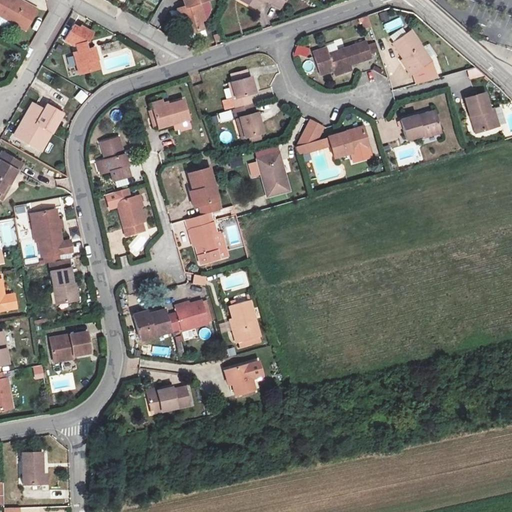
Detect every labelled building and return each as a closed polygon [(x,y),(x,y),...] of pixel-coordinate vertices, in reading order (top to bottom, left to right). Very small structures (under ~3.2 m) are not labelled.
[(0,0),(0,17),(25,31),(37,11),(26,5),(25,6),(12,0),(0,0)] [(202,20),(197,4),(210,0),(182,0),(185,7),(181,8),(183,14),(178,15),(184,35),(201,30),(199,22),(202,20)] [(261,2),(265,1),(266,0),(270,0),(281,6),(284,0),(239,0),(256,10),(261,2)] [(266,0),(265,1),(279,9),(281,6),(270,0),(266,0)] [(386,34),(403,26),(399,18),(382,26),(386,34)] [(72,53),(77,69),(83,67),(85,73),(99,68),(93,47),(90,48),(86,49),(84,42),(88,41),(93,33),(80,26),(78,29),(73,26),(64,40),(73,45),(75,45),(77,52),(72,53)] [(393,43),(403,59),(409,67),(406,69),(410,75),(413,74),(417,84),(434,79),(428,63),(431,61),(410,31),(393,43)] [(343,67),(349,66),(371,59),(365,41),(327,54),(334,76),(345,72),(343,67)] [(370,54),(377,53),(375,43),(369,44),(370,54)] [(295,46),(294,55),(309,57),(310,48),(295,46)] [(409,67),(403,59),(400,61),(406,69),(409,67)] [(431,61),(428,63),(434,79),(437,78),(431,61)] [(231,82),(236,99),(233,99),(236,108),(251,104),(248,95),(255,93),(250,77),(248,77),(246,70),(231,74),(233,82),(231,82)] [(74,99),(81,105),(88,96),(80,90),(74,99)] [(498,126),(492,109),(489,110),(484,93),(464,98),(470,116),(474,115),(478,131),(498,126)] [(157,126),(157,128),(172,124),(188,120),(183,101),(152,109),(152,111),(157,126)] [(251,104),(236,108),(234,108),(237,119),(240,118),(245,137),(250,136),(251,141),(260,139),(259,134),(263,132),(257,113),(255,114),(252,103),(251,104)] [(34,106),(21,127),(19,126),(13,136),(39,151),(60,114),(46,106),(43,111),(34,106)] [(148,113),(153,127),(157,126),(152,111),(148,113)] [(434,111),(416,116),(418,119),(435,114),(434,111)] [(418,119),(416,116),(399,120),(405,140),(421,135),(422,138),(441,132),(435,114),(418,119)] [(474,115),(470,116),(475,132),(478,131),(474,115)] [(237,119),(242,138),(245,137),(240,118),(237,119)] [(188,120),(172,124),(175,133),(191,128),(188,120)] [(322,128),(309,121),(295,147),(296,149),(314,143),(322,128)] [(370,154),(362,127),(327,137),(328,139),(330,145),(333,158),(350,153),(352,160),(355,162),(368,158),(370,154)] [(123,154),(118,137),(99,143),(104,159),(100,160),(104,173),(109,171),(112,181),(129,176),(126,167),(127,166),(124,154),(123,154)] [(315,143),(317,149),(325,146),(324,140),(315,143)] [(296,149),(297,154),(317,149),(315,143),(314,143),(296,149)] [(0,193),(6,184),(9,186),(10,184),(9,183),(15,172),(17,172),(21,164),(0,153),(0,193)] [(280,161),(278,153),(257,159),(267,196),(288,190),(284,174),(281,175),(278,162),(280,161)] [(228,157),(231,170),(244,167),(240,154),(228,157)] [(194,190),(198,205),(201,215),(210,213),(220,210),(208,168),(187,173),(191,191),(194,190)] [(126,179),(114,183),(116,188),(128,184),(126,179)] [(0,199),(1,200),(9,186),(6,184),(0,193),(0,199)] [(143,222),(139,207),(135,196),(128,198),(125,189),(113,192),(125,236),(143,231),(141,223),(143,222)] [(194,190),(191,191),(188,192),(192,207),(198,205),(194,190)] [(32,226),(35,241),(36,249),(38,249),(39,257),(40,257),(56,254),(68,251),(67,241),(58,242),(56,227),(54,220),(52,210),(34,213),(36,225),(32,226)] [(36,225),(34,213),(27,215),(32,242),(35,241),(32,226),(36,225)] [(191,229),(200,264),(219,260),(216,250),(209,224),(212,223),(210,213),(201,215),(185,220),(188,230),(191,229)] [(209,224),(216,250),(223,248),(219,235),(216,235),(212,223),(209,224)] [(127,248),(135,256),(150,242),(142,234),(127,248)] [(45,263),(57,261),(56,254),(40,257),(42,264),(45,263)] [(120,257),(123,267),(129,265),(126,255),(120,257)] [(45,263),(53,305),(72,301),(65,259),(57,261),(45,263)] [(192,284),(205,286),(206,276),(193,275),(192,284)] [(229,306),(232,318),(236,331),(235,332),(238,343),(260,337),(249,300),(235,304),(234,301),(230,302),(231,305),(229,306)] [(201,301),(189,304),(175,308),(176,313),(167,316),(171,331),(180,328),(181,331),(207,324),(201,301)] [(165,309),(147,314),(148,316),(134,320),(140,340),(171,331),(167,316),(165,309)] [(148,316),(147,314),(146,310),(132,314),(134,320),(148,316)] [(52,361),(71,357),(88,354),(84,332),(49,339),(52,361)] [(231,384),(235,396),(240,394),(254,390),(251,378),(260,376),(256,361),(227,369),(231,384)] [(41,365),(31,367),(34,380),(44,378),(41,365)] [(223,371),(227,385),(231,384),(227,369),(223,371)] [(0,410),(10,409),(5,378),(3,379),(2,373),(0,373),(0,410)] [(49,375),(50,392),(75,390),(73,373),(49,375)] [(146,393),(151,414),(189,405),(185,387),(173,389),(172,387),(158,390),(146,393)] [(40,452),(20,452),(21,484),(42,484),(40,452)]
